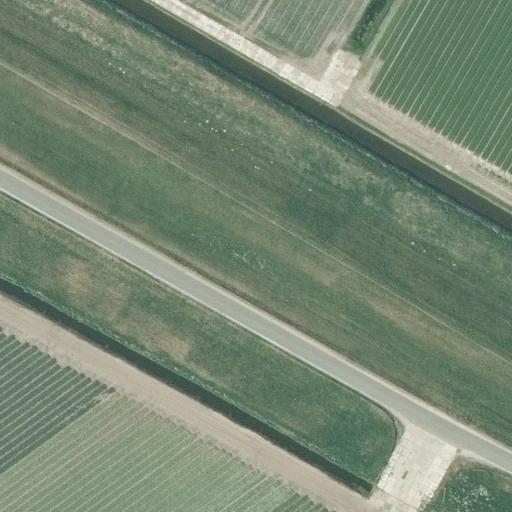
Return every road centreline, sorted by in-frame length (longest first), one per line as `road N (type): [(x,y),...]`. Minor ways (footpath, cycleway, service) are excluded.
road 1 (tertiary): [(511,464),(0,178)]
road 2 (track): [(161,0),(326,95),(338,77)]
